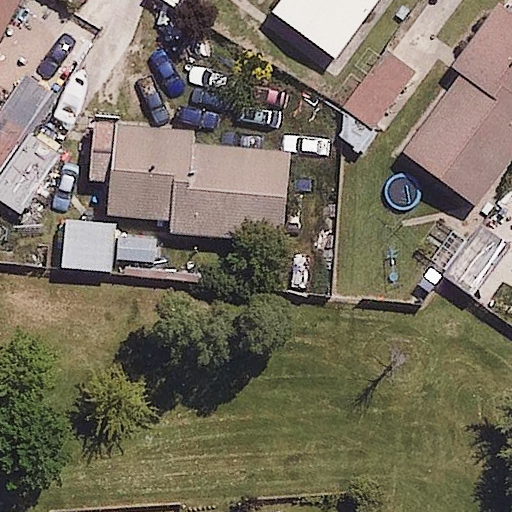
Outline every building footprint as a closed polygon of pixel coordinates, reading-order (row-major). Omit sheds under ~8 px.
[(0,0),(0,41),(21,0),(0,0)] [(186,0),(169,0),(180,8),(186,0)] [(381,0),(281,0),(275,8),(341,56),(381,0)] [(511,7),(501,0),(477,0),(385,132),(483,200),(511,157),(511,7)] [(418,68),(392,51),(340,132),(365,149),(418,68)] [(197,122),(119,116),(112,206),(170,210),(169,230),(282,239),(289,145),(196,137),(197,122)] [(58,159),(29,138),(0,177),(0,195),(21,211),(58,159)] [(153,236),(115,233),(116,219),(65,216),(63,262),(113,265),(114,252),(152,255),(153,236)] [(510,249),(477,224),(444,269),(477,293),(510,249)] [(428,263),(366,260),(364,298),(426,301),(428,263)]
